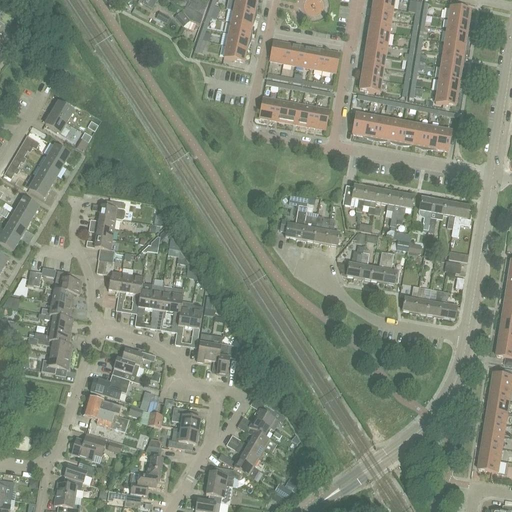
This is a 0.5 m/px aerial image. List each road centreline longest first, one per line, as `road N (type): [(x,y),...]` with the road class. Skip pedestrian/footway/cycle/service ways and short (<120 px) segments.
road 1 (residential): [(308,511),(416,435),(443,398),(467,334)]
road 2 (residential): [(467,334),(375,318),(294,262)]
road 3 (residential): [(268,32),(249,133),(334,148)]
road 4 (residential): [(493,176),(334,148)]
road 5 (residential): [(220,396),(182,386),(184,363),(151,337),(95,327)]
road 6 (residential): [(467,334),(493,176)]
road 7 (residential): [(49,464),(95,327)]
road 8 (residential): [(171,511),(209,446),(220,396)]
road 9 (residential): [(493,176),(511,56)]
